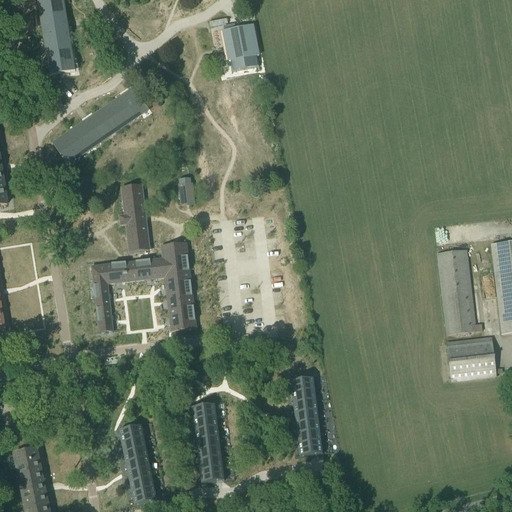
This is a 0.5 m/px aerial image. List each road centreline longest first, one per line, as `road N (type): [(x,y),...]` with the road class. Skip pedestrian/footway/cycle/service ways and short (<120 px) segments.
road 1 (residential): [(69,359),(37,138),(45,124),(114,83),(142,55)]
road 2 (residential): [(69,359),(271,333)]
road 3 (residential): [(95,511),(69,359)]
